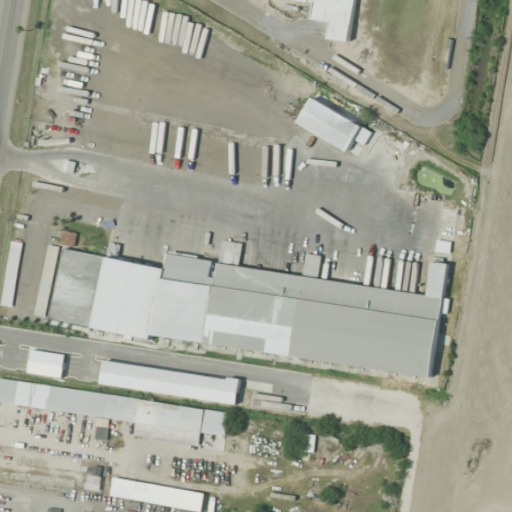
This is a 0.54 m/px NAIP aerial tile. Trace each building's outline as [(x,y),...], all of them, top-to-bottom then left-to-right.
[(355,0),(307,0),(315,1),(312,19),(331,21),(329,38),(350,41),(355,0)] [(75,246),(77,232),(63,231),(62,245),(75,246)] [(434,375),(449,263),(434,261),(429,294),(318,279),(321,255),(306,253),(303,275),(239,266),(242,243),(221,240),(218,260),(169,254),(168,265),(62,250),(53,323),(434,375)] [(12,375),(3,373),(0,384),(0,411),(4,412),(12,375)] [(230,412),(141,399),(138,423),(183,429),(181,444),(200,447),(202,433),(227,436),(230,412)] [(98,438),(109,438),(109,406),(98,406),(98,438)] [(0,496),(0,503),(31,507),(32,497),(0,494),(0,496)]
